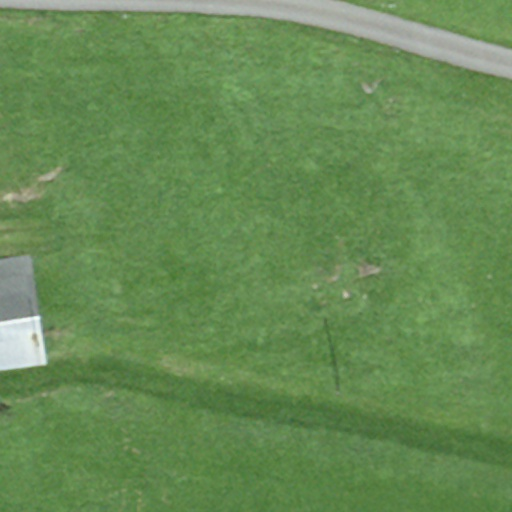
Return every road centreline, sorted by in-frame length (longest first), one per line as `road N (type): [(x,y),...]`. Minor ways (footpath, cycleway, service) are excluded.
road 1 (track): [(511,455),(114,377),(0,389)]
road 2 (unclassified): [(230,0),(307,8),(511,63)]
